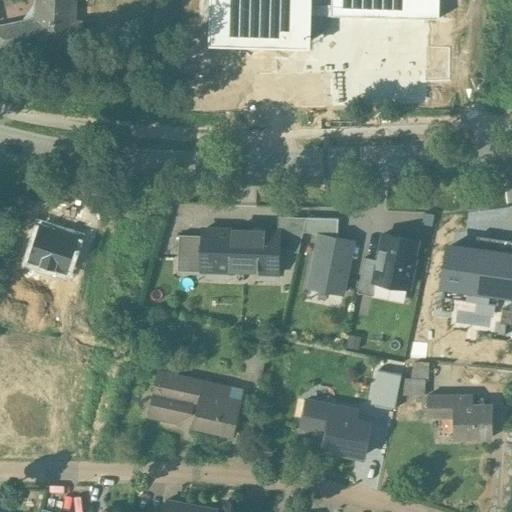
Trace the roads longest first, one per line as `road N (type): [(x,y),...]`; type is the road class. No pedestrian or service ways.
road 1 (tertiary): [(0,135),(96,153),(240,161),(511,153)]
road 2 (residential): [(422,511),(317,483),(191,470),(0,475)]
